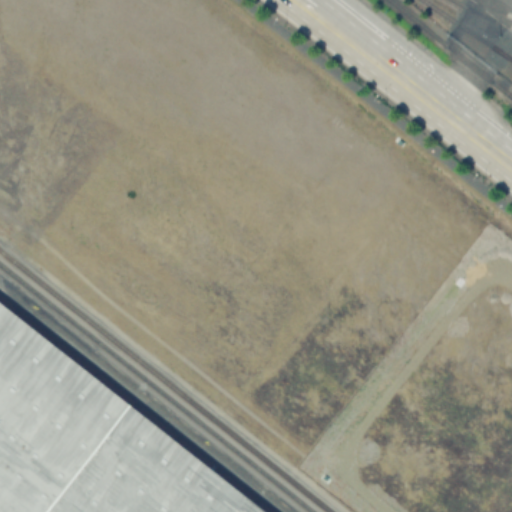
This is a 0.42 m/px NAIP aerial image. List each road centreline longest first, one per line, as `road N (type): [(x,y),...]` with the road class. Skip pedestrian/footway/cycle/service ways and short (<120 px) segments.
road 1 (primary): [(304,3),(431,99)]
road 2 (primary): [(431,99),(383,28),(347,0)]
